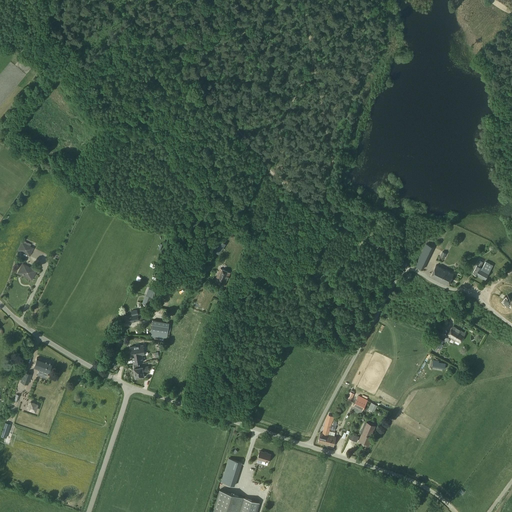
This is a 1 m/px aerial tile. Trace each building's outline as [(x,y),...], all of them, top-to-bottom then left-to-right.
[(219,254),(226,244),(219,239),(212,250),(219,254)] [(31,244),(23,241),(22,242),(17,250),(24,253),(23,254),(26,256),(27,255),(30,256),(34,248),(30,246),(31,244)] [(426,244),(412,267),(420,272),(433,248),(426,244)] [(483,263),(480,261),(473,273),(485,280),(493,266),(486,262),(482,268),(481,267),(483,263)] [(34,269),(23,264),(23,266),(21,266),(18,272),(23,274),(22,276),(28,278),(28,276),(32,278),(34,274),(32,273),(34,269)] [(454,274),(436,266),(430,277),(448,286),(454,274)] [(230,273),(221,269),(215,282),(224,286),(230,273)] [(149,305),(154,291),(148,289),(143,303),(149,305)] [(505,296),(501,294),(500,296),(503,298),(503,299),(503,300),(503,301),(503,302),(504,303),(505,304),(506,304),(507,304),(508,304),(509,304),(510,303),(511,304),(511,300),(511,299),(511,298),(511,297),(511,296),(510,296),(509,295),(508,295),(507,295),(506,295),(505,295),(505,296)] [(160,309),(161,305),(157,303),(157,302),(153,301),(151,306),(160,309)] [(142,313),(138,314),(137,309),(131,311),(132,315),(125,317),(126,323),(144,319),(142,313)] [(169,323),(153,320),(151,331),(151,335),(167,338),(168,333),(169,323)] [(455,329),(452,327),(447,335),(456,341),(455,342),(458,344),(464,334),(459,331),(460,330),(456,328),(455,329)] [(441,335),(439,334),(436,338),(437,338),(432,348),(435,349),(437,346),(441,349),(443,344),(442,344),(444,340),(440,338),(441,335)] [(133,365),(139,364),(139,363),(144,362),(142,356),(145,355),(143,345),(131,348),(133,365)] [(33,368),(41,370),(40,371),(44,373),(44,372),(48,373),(52,363),(37,358),(33,368)] [(439,360),(433,359),(432,367),(445,369),(446,363),(439,362),(439,360)] [(140,368),(139,364),(133,365),(136,378),(141,377),(141,378),(143,378),(144,377),(144,373),(149,372),(148,367),(144,368),(144,367),(140,368)] [(32,374),(24,371),(21,382),(28,384),(32,374)] [(350,392),(346,399),(351,401),(354,394),(350,392)] [(365,404),(356,400),(354,406),(363,410),(365,404)] [(41,406),(37,404),(31,402),(28,409),(38,412),(41,406)] [(372,403),(369,409),(374,411),(377,405),(372,403)] [(329,429),(331,420),(327,419),(325,429),(326,429),(325,434),(321,434),(318,443),(325,444),(329,430),(329,429)] [(5,423),(2,433),(1,436),(6,438),(11,424),(5,423)] [(370,426),(364,423),(360,434),(362,435),(361,438),(362,439),(361,442),(365,444),(364,446),(366,446),(364,446),(365,444),(369,446),(371,442),(368,441),(369,437),(370,438),(374,428),(373,426),(372,426),(370,426)] [(329,430),(325,444),(333,447),(336,437),(334,437),(335,432),(329,430)] [(271,455),(261,451),(257,461),(268,465),(271,455)] [(242,462),(229,458),(221,481),(234,486),(242,462)] [(244,498),(219,490),(212,511),(256,511),(259,503),(244,498)]
